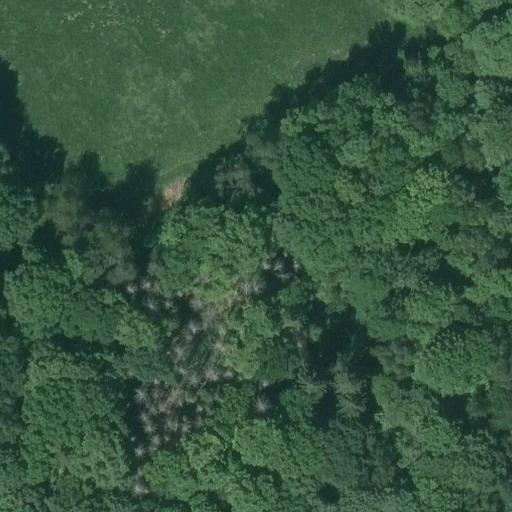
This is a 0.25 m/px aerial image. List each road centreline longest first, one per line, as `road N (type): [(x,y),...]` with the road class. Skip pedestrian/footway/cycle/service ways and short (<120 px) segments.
road 1 (track): [(496,58),(441,222),(425,238),(355,261),(286,305),(236,394),(127,511)]
road 2 (track): [(355,93),(475,50),(496,58)]
